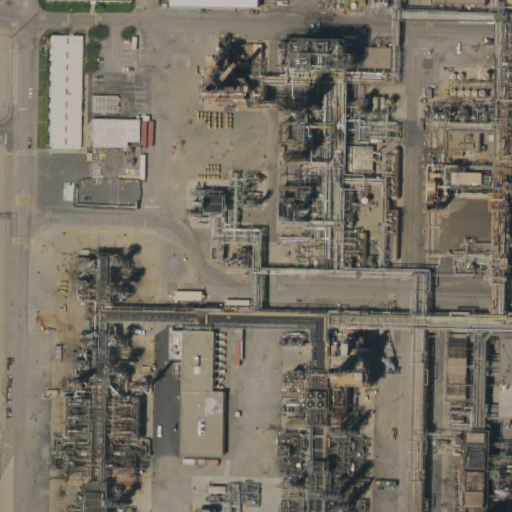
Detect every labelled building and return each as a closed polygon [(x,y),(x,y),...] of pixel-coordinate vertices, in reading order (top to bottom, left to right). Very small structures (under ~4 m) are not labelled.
[(49,35),(81,36),(78,148),(47,148),(49,35)] [(365,67),(365,47),(392,47),(391,68),(365,67)] [(466,50),(465,68),(434,67),(435,48),(466,50)] [(206,98),(207,76),(218,77),(218,64),(233,64),(232,78),(248,78),(248,98),(206,98)] [(115,96),(90,95),(89,113),(115,113),(115,96)] [(140,119),(140,121),(146,121),(145,137),(140,137),(140,142),(128,141),(127,147),(144,147),(144,152),(119,152),(119,147),(90,147),(91,118),(140,119)] [(472,151),(472,156),(465,156),(465,151),(443,150),(444,132),(479,132),(479,151),(472,151)] [(347,171),(347,145),(373,146),(373,172),(347,171)] [(392,150),(393,148),(395,148),(396,148),(398,148),(399,150),(398,198),(397,199),(397,200),(394,200),(393,200),(391,199),(391,197),(392,150)] [(46,157),(77,158),(76,189),(45,188),(46,157)] [(484,173),(483,185),(454,183),(454,172),(484,173)] [(353,224),(352,226),(351,227),(349,228),(347,228),(346,228),(345,226),(346,193),(347,192),(348,191),(350,191),(352,191),(353,192),(353,193),(353,224)] [(365,267),(364,268),(361,269),(360,268),(358,267),(359,233),(360,232),(362,232),(364,232),(366,233),(366,234),(365,267)] [(182,359),(169,359),(169,327),(173,327),(173,330),(214,331),(213,392),(224,392),(223,455),(181,454),(182,359)] [(450,333),(468,334),(467,399),(449,399),(450,333)] [(511,419),(509,419),(509,425),(502,425),(502,418),(499,418),(499,402),(492,402),(493,386),(499,386),(500,339),(511,339),(511,419)] [(396,396),(377,396),(377,350),(396,350),(396,396)] [(339,356),(370,357),(370,384),(338,383),(339,356)] [(60,397),(61,396),(63,395),(66,395),(67,396),(68,397),(68,437),(67,438),(66,439),(62,439),(60,438),(59,438),(59,437),(60,397)] [(489,433),(488,507),(470,507),(471,432),(489,433)]
